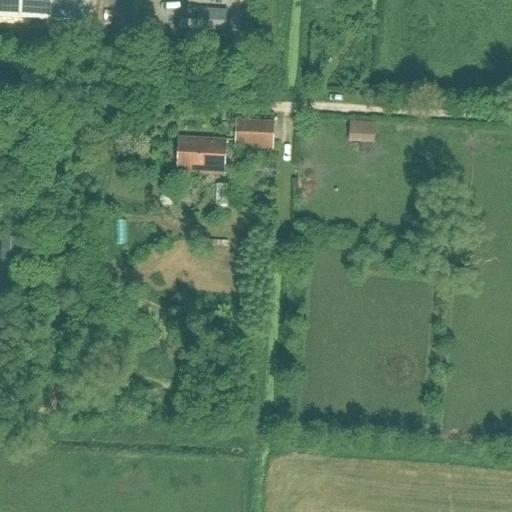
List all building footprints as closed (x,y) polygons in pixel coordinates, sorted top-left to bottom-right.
[(53,8),(53,0),(0,0),(0,17),(89,22),(89,10),(53,8)] [(53,0),(53,8),(89,10),(89,0),(53,0)] [(176,0),(155,0),(157,10),(178,7),(176,0)] [(190,9),(198,9),(198,17),(210,17),(210,3),(189,3),(190,9)] [(236,149),(274,151),(275,122),(237,120),(236,149)] [(351,122),(350,140),(374,141),(375,123),(351,122)] [(226,141),(179,139),(177,174),(224,176),(226,141)] [(16,304),(19,236),(1,235),(0,244),(0,302),(5,303),(16,304)]
